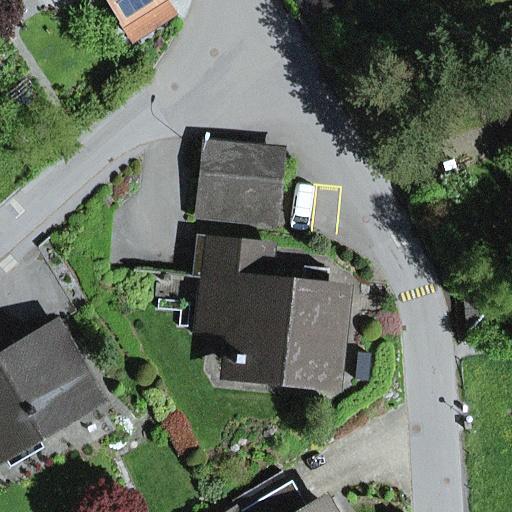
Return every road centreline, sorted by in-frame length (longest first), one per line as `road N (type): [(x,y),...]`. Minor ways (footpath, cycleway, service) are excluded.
road 1 (residential): [(265,47),(395,222),(418,267),(446,511)]
road 2 (residential): [(0,260),(265,47)]
